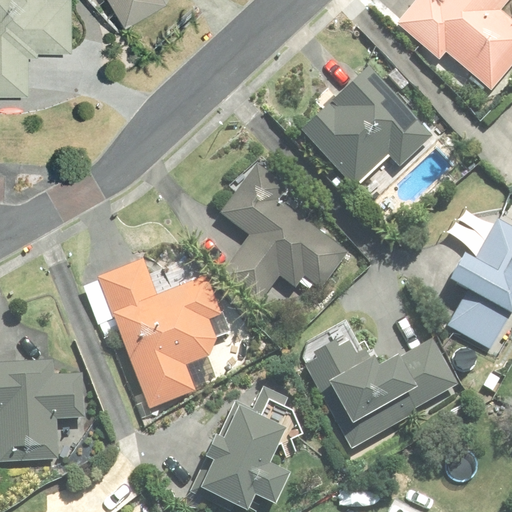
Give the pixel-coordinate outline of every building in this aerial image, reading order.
[(0,0),(0,95),(31,95),(31,57),(40,57),(40,51),(73,52),(73,0),(0,0)] [(112,0),(129,28),(170,4),(167,0),(112,0)] [(511,0),(419,0),(397,27),(440,63),(446,55),(491,93),(511,67),(511,21),(502,13),(511,1),(511,0)] [(335,101),(324,111),(326,113),(302,134),(355,190),(389,158),(400,170),(433,140),(370,73),(337,104),(335,101)] [(257,168),(220,217),(250,238),(221,279),(258,307),(278,278),(295,290),(299,285),(308,292),(313,285),(322,292),(348,255),(278,204),(288,191),(257,168)] [(467,294),(448,329),(491,353),(511,317),(511,230),(499,223),(475,265),(467,260),(452,286),(467,294)] [(208,360),(218,342),(217,340),(230,335),(209,280),(158,300),(144,262),(97,279),(101,289),(87,294),(104,339),(120,334),(149,410),(197,392),(188,367),(208,360)] [(337,348),(315,359),(317,364),(307,370),(351,452),(417,416),(414,412),(458,388),(433,342),(396,362),(398,365),(382,374),(375,361),(371,363),(367,355),(357,360),(349,347),(339,352),(337,348)] [(54,364),(0,366),(0,463),(58,461),(56,422),(86,420),(83,377),(55,378),(54,364)] [(491,376),(484,388),(493,394),(501,381),(491,376)] [(285,411),(289,403),(265,392),(255,413),(236,405),(218,444),(213,442),(190,494),(203,500),(206,495),(242,511),(250,511),(256,500),(277,510),(291,478),(273,469),(281,450),(305,438),(294,416),(285,411)]
